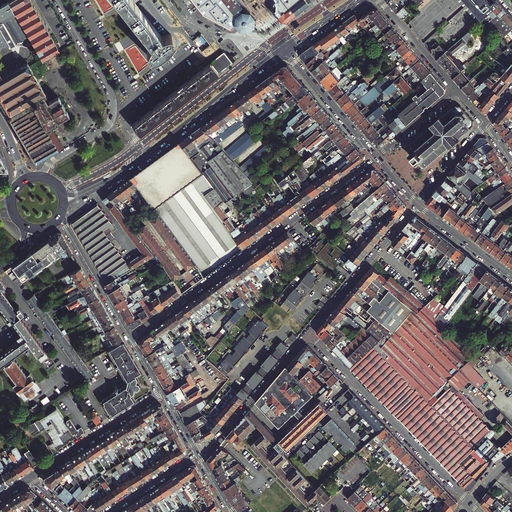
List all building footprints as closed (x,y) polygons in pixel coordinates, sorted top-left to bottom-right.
[(8,0),(0,5),(0,9),(1,8),(2,7),(5,4),(9,2),(8,0)] [(27,32),(29,35),(30,37),(43,58),(42,58),(42,59),(59,49),(30,0),(8,0),(9,2),(21,21),(27,32)] [(115,0),(151,44),(147,52),(147,53),(147,54),(151,58),(154,55),(155,56),(158,53),(159,54),(162,51),(163,52),(166,49),(166,48),(169,46),(169,45),(172,42),(175,39),(172,35),(171,35),(170,34),(162,36),(133,0),(115,0)] [(243,7),(237,0),(192,0),(204,14),(232,29),(237,25),(240,29),(248,30),(254,25),(254,18),(250,12),(243,11),(241,8),(243,7)] [(273,0),(274,4),(274,5),(275,5),(274,9),(273,10),(274,11),(274,12),(276,15),(277,15),(281,21),(286,21),(309,3),(306,0),(273,0)] [(395,2),(396,1),(395,0),(388,0),(388,2),(397,13),(401,10),(395,2)] [(395,0),(396,1),(402,9),(404,7),(401,4),(403,3),(401,0),(395,0)] [(411,0),(411,1),(416,7),(423,0),(466,0),(469,3),(480,15),(479,16),(479,17),(479,18),(480,19),(481,19),(482,19),(483,19),(484,19),(487,16),(494,10),(500,5),(495,0),(411,0),(412,0),(411,0)] [(0,42),(2,42),(8,42),(9,43),(13,43),(15,43),(18,44),(19,41),(21,41),(28,37),(27,36),(29,35),(27,32),(21,21),(9,2),(5,4),(2,7),(1,8),(0,9),(0,42)] [(500,5),(494,10),(497,14),(503,9),(500,5)] [(405,6),(404,7),(402,9),(401,10),(397,13),(403,19),(405,18),(411,13),(405,6)] [(368,17),(371,20),(380,12),(378,10),(372,9),(363,15),(366,19),(368,17)] [(506,24),(511,18),(503,9),(497,14),(494,17),(497,20),(499,18),(500,19),(491,27),(497,33),(502,28),(502,27),(505,24),(506,24)] [(385,17),(380,12),(371,20),(370,21),(371,23),(372,23),(375,26),(377,23),(385,17)] [(364,26),(359,19),(356,14),(352,17),(360,27),(359,28),(360,29),(364,26)] [(363,15),(359,19),(364,26),(368,22),(368,21),(366,22),(365,20),(366,19),(363,15)] [(360,27),(352,17),(347,20),(355,31),(357,33),(360,29),(359,28),(360,27)] [(389,22),(385,17),(377,23),(380,27),(381,28),(389,22)] [(497,33),(502,38),(508,33),(511,29),(511,18),(506,24),(505,24),(502,27),(502,28),(497,33)] [(357,33),(355,31),(347,20),(344,22),(351,31),(351,32),(354,35),(357,33)] [(344,22),(339,26),(345,34),(351,31),(344,22)] [(369,31),(373,27),(368,22),(364,26),(369,31)] [(393,27),(389,22),(381,28),(385,32),(384,33),(385,35),(393,27)] [(345,34),(339,26),(335,29),(345,43),(349,39),(348,38),(347,39),(344,35),(345,34)] [(373,36),(377,32),(373,27),(369,31),(373,36)] [(389,38),(397,31),(393,27),(385,35),(386,36),(387,35),(389,38)] [(335,29),(330,33),(339,45),(338,46),(339,48),(340,47),(345,43),(335,29)] [(400,35),(397,31),(389,38),(387,40),(389,42),(388,43),(389,44),(400,35)] [(452,54),(453,55),(468,42),(472,33),(470,31),(446,51),(437,59),(454,78),(462,70),(470,64),(469,63),(467,61),(464,64),(462,66),(460,67),(451,56),(452,54)] [(330,33),(325,36),(331,45),(333,44),(338,49),(339,48),(338,46),(339,45),(330,33)] [(403,38),(400,35),(389,44),(390,46),(391,45),(392,47),(403,38)] [(331,45),(325,36),(315,44),(319,49),(321,48),(323,50),(326,48),(329,51),(330,50),(331,50),(332,51),(334,50),(333,49),(334,48),(331,45)] [(406,41),(403,38),(392,47),(394,49),(393,50),(394,51),(397,48),(406,41)] [(406,41),(397,48),(400,52),(409,45),(406,41)] [(437,59),(446,51),(440,44),(439,46),(436,42),(432,45),(434,48),(433,48),(433,49),(433,50),(434,51),(432,53),(437,59)] [(500,46),(504,51),(509,47),(508,45),(505,42),(500,46)] [(319,49),(315,44),(301,54),(301,56),(307,64),(319,54),(321,52),(319,49)] [(409,45),(400,52),(401,53),(396,57),(398,60),(412,48),(409,45)] [(321,80),(337,66),(339,65),(335,60),(333,62),(332,60),(341,52),(340,51),(342,49),(340,47),(339,48),(338,49),(336,51),(332,54),(313,71),(321,80)] [(329,51),(326,48),(323,50),(321,52),(319,54),(322,57),(329,51)] [(406,59),(415,52),(412,48),(398,60),(400,62),(405,57),(406,59)] [(322,57),(310,67),(313,71),(332,54),(329,51),(322,57)] [(140,135),(219,73),(232,62),(224,52),(132,124),(140,135)] [(406,66),(418,56),(415,52),(406,59),(408,61),(403,65),(405,67),(406,66)] [(322,57),(319,54),(307,64),(310,67),(322,57)] [(462,66),(453,55),(452,54),(451,56),(460,67),(462,66)] [(412,66),(421,59),(418,56),(406,66),(407,67),(405,68),(406,68),(407,69),(411,65),(412,66)] [(424,63),(421,59),(412,66),(408,70),(406,72),(404,74),(403,75),(405,77),(409,73),(410,74),(411,73),(412,74),(424,63)] [(46,94),(30,66),(27,61),(0,76),(0,102),(35,163),(36,162),(57,150),(59,150),(58,149),(63,146),(51,126),(70,115),(59,96),(48,102),(44,95),(46,94)] [(428,67),(424,63),(412,74),(413,75),(412,75),(411,74),(406,79),(410,83),(414,80),(415,79),(428,67)] [(273,74),(278,82),(292,71),(288,65),(285,65),(273,74)] [(343,73),(337,66),(321,80),(329,90),(347,75),(354,68),(352,66),(350,68),(348,68),(343,73)] [(391,78),(401,70),(398,67),(388,74),(391,78)] [(419,82),(422,80),(432,71),(428,67),(415,79),(416,80),(417,79),(419,82)] [(511,72),(507,69),(505,67),(501,71),(504,74),(502,76),(510,83),(511,80),(511,72)] [(401,70),(391,78),(395,82),(403,75),(404,74),(401,70)] [(462,88),(472,79),(468,74),(467,76),(462,70),(454,78),(462,88)] [(278,82),(286,93),(287,92),(288,91),(294,86),(300,80),(292,71),(278,82)] [(416,99),(400,113),(409,123),(426,109),(425,108),(428,105),(429,107),(446,92),(446,88),(432,71),(422,80),(429,88),(421,95),(419,93),(414,97),(416,99)] [(496,71),(493,74),(499,79),(496,82),(490,77),(487,79),(484,81),(487,83),(488,84),(489,85),(500,95),(510,83),(502,76),(496,71)] [(268,78),(281,97),(286,93),(278,82),(273,74),(268,78)] [(349,77),(347,75),(329,90),(334,95),(347,83),(345,81),(349,77)] [(393,83),(390,79),(387,76),(370,91),(364,95),(357,102),(347,110),(359,125),(368,117),(366,115),(371,111),(367,106),(385,90),(389,95),(391,93),(398,101),(413,87),(410,83),(406,79),(405,77),(403,75),(395,82),(393,83)] [(484,81),(487,79),(485,76),(478,82),(474,77),(472,79),(462,88),(469,95),(483,82),(486,84),(487,83),(484,81)] [(268,78),(263,82),(272,94),(274,93),(278,99),(281,97),(268,78)] [(290,98),(305,85),(300,80),(294,86),(288,91),(290,93),(288,95),(290,98)] [(338,100),(343,106),(359,92),(360,93),(362,92),(363,93),(364,95),(370,91),(367,87),(369,86),(369,84),(366,81),(364,81),(363,83),(362,82),(359,85),(360,85),(352,92),(350,89),(338,100)] [(263,82),(258,85),(266,97),(269,100),(271,104),(273,103),(274,104),(273,105),(276,109),(278,107),(272,99),(274,97),(272,94),(263,82)] [(483,82),(469,95),(474,101),(478,97),(481,95),(482,93),(481,91),(488,84),(487,83),(486,84),(483,82)] [(347,83),(334,95),(338,100),(350,89),(353,86),(351,84),(349,85),(347,83)] [(358,83),(353,86),(350,89),(352,92),(360,85),(359,85),(358,83)] [(266,97),(258,85),(253,89),(264,104),(266,102),(263,99),(266,97)] [(274,118),(280,113),(281,114),(282,114),(283,113),(298,101),(309,91),(305,85),(290,98),(285,102),(278,107),(276,109),(270,115),(272,118),(273,118),(274,118)] [(485,90),(496,100),(500,95),(489,85),(485,90)] [(264,104),(253,89),(248,93),(253,100),(254,102),(257,100),(261,106),(262,106),(264,104)] [(493,103),(496,100),(485,90),(482,93),(493,103)] [(309,91),(298,101),(302,106),(298,110),(298,111),(299,113),(289,121),(288,122),(288,123),(289,124),(287,127),(288,128),(283,132),(287,136),(288,136),(299,127),(295,122),(306,113),(305,112),(308,109),(318,101),(309,91)] [(347,110),(357,102),(355,100),(363,93),(362,92),(360,93),(359,92),(343,106),(347,110)] [(249,106),(254,102),(253,100),(248,93),(240,98),(251,113),(251,112),(250,111),(252,110),(249,106)] [(290,98),(288,95),(287,94),(286,93),(281,97),(285,102),(290,98)] [(357,102),(364,95),(363,93),(355,100),(357,102)] [(493,103),(482,93),(481,95),(483,96),(480,99),(481,100),(483,101),(490,107),(493,103)] [(478,97),(474,101),(483,111),(486,111),(490,107),(483,101),(482,102),(480,101),(481,100),(480,99),(478,97)] [(240,98),(235,102),(239,106),(246,117),(251,113),(240,98)] [(252,130),(270,115),(276,109),(273,105),(274,104),(273,103),(271,104),(269,100),(266,102),(264,104),(262,106),(266,112),(258,119),(257,118),(249,125),(252,130)] [(323,107),(318,101),(308,109),(311,112),(304,118),(306,121),(323,107)] [(241,119),(234,110),(231,105),(227,108),(237,122),(241,119)] [(464,135),(467,133),(468,132),(467,132),(471,129),(471,130),(472,129),(471,129),(472,128),(471,128),(473,126),(474,126),(473,125),(474,121),(474,120),(473,120),(470,116),(470,115),(469,115),(465,111),(466,111),(465,110),(461,106),(462,106),(461,105),(461,106),(457,105),(456,105),(456,106),(454,107),(453,107),(452,107),(452,108),(449,110),(448,111),(445,114),(445,113),(444,114),(445,114),(442,117),(441,117),(440,116),(440,117),(433,124),(432,123),(432,124),(432,125),(428,128),(427,129),(423,133),(423,132),(422,133),(418,137),(417,137),(417,138),(413,141),(412,141),(412,142),(408,145),(407,145),(407,146),(407,147),(408,147),(412,152),(411,153),(411,154),(412,155),(413,155),(414,155),(418,160),(417,160),(417,162),(418,163),(419,163),(421,162),(424,167),(424,168),(425,168),(426,168),(426,167),(430,163),(431,164),(431,163),(435,159),(435,160),(436,159),(440,155),(441,155),(441,154),(445,151),(446,150),(450,146),(451,147),(451,146),(452,147),(452,146),(459,140),(460,140),(460,139),(460,138),(463,136),(464,136),(464,135)] [(382,106),(373,113),(368,117),(359,125),(364,130),(383,114),(386,111),(382,106)] [(503,111),(511,118),(511,110),(507,106),(503,111)] [(314,124),(327,112),(323,107),(306,121),(299,127),(288,136),(290,139),(298,131),(299,129),(302,129),(312,121),(314,124)] [(227,108),(222,111),(232,125),(237,122),(227,108)] [(409,123),(400,113),(397,109),(392,113),(405,127),(409,123)] [(222,111),(218,114),(228,128),(232,125),(222,111)] [(499,115),(511,125),(511,123),(511,118),(503,111),(499,115)] [(331,116),(327,112),(314,124),(303,133),(306,137),(309,135),(313,131),(331,116)] [(399,132),(405,127),(392,113),(391,114),(391,116),(387,119),(392,124),(399,132)] [(228,128),(218,114),(214,117),(224,131),(228,128)] [(387,119),(386,118),(383,114),(364,130),(373,141),(384,131),(388,128),(392,124),(387,119)] [(511,125),(499,115),(495,120),(495,124),(500,132),(511,125)] [(313,131),(309,135),(310,137),(296,148),(299,152),(307,145),(335,121),(331,116),(313,131)] [(224,131),(214,117),(210,120),(220,134),(224,131)] [(243,122),(241,119),(237,122),(232,125),(228,128),(224,131),(220,134),(216,137),(212,140),(216,144),(242,125),(240,124),(243,122)] [(220,134),(210,120),(206,123),(216,137),(220,134)] [(335,121),(307,145),(310,149),(322,138),(323,140),(340,127),(335,121)] [(202,126),(209,136),(212,140),(216,137),(206,123),(202,126)] [(511,123),(511,125),(500,132),(504,136),(511,130),(511,123)] [(387,130),(393,137),(399,132),(392,124),(388,128),(388,129),(387,130)] [(202,126),(190,135),(197,145),(209,136),(202,126)] [(342,130),(340,127),(323,140),(317,145),(320,149),(322,147),(342,130)] [(389,141),(393,137),(387,130),(388,129),(388,128),(384,131),(385,133),(383,135),(389,141)] [(334,145),(346,135),(342,130),(322,147),(325,150),(331,145),(332,146),(334,145)] [(381,147),(389,141),(383,135),(385,133),(384,131),(373,141),(378,147),(381,147)] [(224,152),(232,160),(243,152),(256,142),(249,132),(224,152)] [(226,202),(235,196),(197,145),(190,135),(181,141),(197,163),(215,188),(224,200),(225,200),(226,202)] [(340,146),(349,138),(346,135),(334,145),(336,148),(339,145),(340,146)] [(197,145),(235,196),(251,184),(253,183),(244,172),(240,168),(232,160),(224,152),(216,144),(212,140),(209,136),(197,145)] [(489,142),(486,136),(482,136),(474,145),(479,149),(482,147),(489,142)] [(327,162),(352,141),(349,138),(340,146),(339,145),(336,148),(333,148),(328,153),(329,155),(323,160),(326,163),(327,162)] [(206,276),(244,248),(239,242),(226,224),(227,223),(212,202),(206,194),(215,188),(197,163),(181,141),(132,177),(139,186),(197,264),(205,276),(206,276)] [(352,141),(327,162),(329,165),(333,162),(335,165),(337,167),(343,175),(345,173),(342,169),(338,164),(357,147),(352,141)] [(494,148),(489,142),(482,147),(484,149),(487,153),(494,148)] [(469,151),(477,158),(478,159),(482,156),(478,153),(480,151),(479,149),(474,145),(469,151)] [(240,168),(244,172),(270,150),(266,146),(240,168)] [(338,164),(342,169),(361,152),(357,147),(338,164)] [(497,152),(494,148),(487,153),(484,154),(482,156),(485,161),(486,160),(497,152)] [(322,191),(311,176),(308,172),(306,169),(309,166),(314,162),(323,154),(319,150),(318,150),(317,151),(294,171),(300,179),(304,184),(308,181),(311,184),(306,187),(314,197),(322,191)] [(469,151),(465,156),(473,162),(477,158),(469,151)] [(364,156),(361,152),(342,169),(345,173),(364,159),(364,156)] [(500,157),(497,152),(486,160),(487,161),(484,164),(483,162),(482,163),(486,166),(500,157)] [(0,170),(8,170),(0,155),(0,170)] [(473,162),(465,156),(461,161),(469,168),(472,165),(473,166),(472,167),(476,170),(476,171),(479,173),(478,174),(486,180),(487,180),(489,178),(490,178),(487,175),(485,174),(483,173),(481,170),(482,170),(473,162)] [(500,157),(486,166),(485,167),(487,170),(491,167),(491,166),(493,165),(495,167),(503,161),(500,157)] [(461,161),(449,175),(459,182),(456,186),(458,187),(462,191),(469,197),(472,193),(464,186),(471,177),(480,185),(485,181),(469,168),(461,161)] [(507,166),(503,161),(495,167),(496,169),(494,171),(493,170),(489,173),(491,177),(507,166)] [(343,175),(337,167),(336,168),(334,166),(335,165),(333,162),(329,165),(333,170),(339,178),(343,175)] [(326,170),(334,182),(339,178),(333,170),(330,172),(329,171),(330,171),(325,164),(323,166),(326,170)] [(472,165),(469,168),(485,181),(486,180),(478,174),(479,173),(476,171),(476,170),(472,167),(473,166),(472,165)] [(507,166),(491,177),(490,178),(492,180),(493,179),(494,180),(509,170),(507,166)] [(330,185),(334,182),(326,170),(324,172),(321,167),(318,169),(330,185)] [(361,177),(368,188),(382,176),(375,169),(373,168),(361,177)] [(330,185),(318,169),(314,173),(316,175),(318,173),(321,177),(319,178),(326,188),(330,185)] [(511,173),(509,170),(494,180),(493,179),(492,180),(493,181),(495,184),(499,181),(500,184),(505,181),(506,182),(511,177),(511,173)] [(288,175),(293,182),(299,190),(307,201),(314,197),(306,187),(304,184),(301,186),(297,181),(300,179),(294,171),(288,175)] [(322,191),(326,188),(319,178),(316,175),(314,173),(311,176),(322,191)] [(279,183),(282,187),(286,184),(288,182),(290,184),(293,182),(288,175),(279,183)] [(382,176),(368,188),(360,195),(356,198),(351,202),(355,207),(386,181),(382,176)] [(132,177),(128,180),(135,190),(139,186),(132,177)] [(290,214),(294,211),(282,195),(269,177),(265,181),(278,198),(290,214)] [(361,177),(352,184),(360,195),(368,188),(361,177)] [(511,177),(506,182),(496,189),(484,198),(491,205),(493,207),(506,197),(504,194),(504,193),(508,191),(511,187),(511,177)] [(446,178),(442,183),(451,190),(455,185),(446,178)] [(128,180),(124,183),(131,192),(135,198),(139,196),(138,193),(135,190),(128,180)] [(485,181),(480,185),(479,185),(482,189),(490,183),(487,180),(486,180),(485,181)] [(391,187),(386,181),(355,207),(338,222),(343,228),(355,218),(364,210),(391,187)] [(293,182),(290,184),(289,184),(295,193),(299,190),(293,182)] [(124,183),(119,187),(131,203),(134,201),(130,195),(129,196),(128,195),(131,192),(124,183)] [(442,183),(438,188),(447,195),(449,193),(453,196),(453,197),(454,198),(454,197),(456,199),(458,196),(454,192),(451,190),(442,183)] [(492,187),(490,183),(482,189),(484,192),(492,187)] [(360,195),(352,184),(347,187),(356,198),(360,195)] [(119,187),(114,190),(126,207),(131,203),(119,187)] [(347,187),(343,191),(351,202),(356,198),(347,187)] [(391,187),(364,210),(367,214),(368,214),(369,215),(371,213),(371,212),(395,192),(391,187)] [(244,248),(254,241),(242,224),(237,227),(230,218),(230,217),(234,214),(226,202),(225,200),(224,200),(215,188),(206,194),(212,202),(227,223),(226,224),(239,242),(244,248)] [(434,193),(439,197),(441,198),(443,200),(436,210),(439,212),(444,205),(447,201),(450,197),(447,195),(438,188),(434,193)] [(114,190),(109,194),(121,211),(126,207),(114,190)] [(299,190),(295,193),(289,197),(298,208),(307,201),(299,190)] [(351,202),(343,191),(333,198),(342,210),(338,214),(335,216),(334,217),(338,222),(355,207),(351,202)] [(456,199),(444,216),(451,221),(458,211),(456,209),(461,202),(463,204),(467,199),(469,197),(462,191),(458,196),(456,199)] [(282,195),(294,211),(298,208),(289,197),(286,192),(282,195)] [(398,195),(395,192),(371,212),(371,213),(369,215),(371,218),(372,217),(374,216),(376,214),(398,195)] [(439,197),(434,193),(427,201),(427,203),(436,210),(443,200),(441,198),(439,201),(437,200),(439,197)] [(498,212),(499,213),(511,203),(511,193),(506,197),(493,207),(497,211),(498,212)] [(71,225),(102,278),(109,273),(113,280),(120,276),(155,256),(121,211),(109,194),(103,199),(142,253),(127,264),(107,235),(112,231),(109,227),(113,224),(98,203),(72,222),(71,225)] [(396,202),(400,198),(398,195),(376,214),(378,216),(382,213),(383,214),(385,212),(386,213),(387,212),(386,212),(391,207),(390,206),(396,202)] [(278,206),(279,208),(286,217),(290,214),(278,198),(276,200),(274,197),(272,199),(273,199),(278,206)] [(439,212),(444,216),(456,199),(454,197),(454,198),(453,197),(451,199),(451,198),(448,202),(445,206),(444,205),(439,212)] [(336,212),(338,214),(342,210),(333,198),(328,201),(334,209),(337,208),(338,210),(336,212)] [(406,205),(400,198),(396,202),(390,206),(391,207),(386,212),(387,212),(389,215),(388,216),(395,221),(406,208),(406,205)] [(456,225),(465,212),(463,210),(469,203),(470,201),(467,199),(463,204),(458,211),(451,221),(456,225)] [(334,209),(328,201),(323,205),(332,218),(334,217),(335,216),(331,212),(334,209)] [(471,205),(465,212),(456,225),(461,229),(470,217),(471,215),(470,214),(472,211),(471,211),(476,205),(473,202),(471,205)] [(266,232),(271,228),(257,209),(253,203),(248,207),(254,215),(266,232)] [(511,203),(499,213),(503,217),(504,218),(507,222),(511,218),(511,203)] [(275,225),(279,222),(273,213),(271,214),(265,205),(262,207),(264,210),(275,225)] [(323,205),(319,208),(325,217),(328,216),(330,220),(332,218),(323,205)] [(487,210),(469,235),(476,241),(489,224),(486,222),(485,224),(483,222),(487,218),(488,219),(493,213),(495,213),(497,211),(493,207),(491,205),(487,210)] [(478,206),(473,212),(471,215),(470,217),(474,220),(481,210),(482,209),(478,206)] [(257,209),(271,228),(275,225),(264,210),(262,211),(260,208),(257,209)] [(279,222),(286,217),(279,208),(273,213),(279,222)] [(325,217),(319,208),(314,211),(325,225),(328,222),(328,221),(326,222),(323,219),(325,217)] [(481,210),(474,220),(465,232),(469,235),(487,210),(485,209),(484,211),(483,210),(482,211),(481,210)] [(367,214),(364,210),(355,218),(343,228),(346,230),(351,235),(361,227),(365,224),(368,220),(371,218),(369,215),(368,214),(367,214)] [(316,228),(320,231),(325,225),(314,211),(309,216),(317,227),(316,228)] [(378,216),(391,227),(395,221),(388,216),(389,215),(387,212),(386,213),(385,212),(383,214),(382,213),(378,216)] [(248,216),(253,223),(262,235),(266,232),(254,215),(253,216),(251,214),(248,216)] [(376,220),(388,230),(391,227),(378,216),(376,214),(374,216),(377,219),(376,220)] [(417,231),(415,233),(416,234),(417,232),(418,233),(426,223),(416,215),(414,216),(406,226),(409,229),(410,228),(411,226),(417,231)] [(188,270),(195,265),(187,255),(158,216),(151,221),(188,270)] [(240,219),(242,222),(241,222),(242,224),(254,241),(258,238),(249,226),(245,220),(242,217),(240,219)] [(384,234),(388,230),(376,220),(375,221),(374,220),(375,219),(372,217),(371,218),(368,220),(384,234)] [(470,217),(461,229),(465,232),(474,220),(470,217)] [(476,241),(482,244),(491,232),(492,231),(490,230),(497,220),(494,217),(489,224),(476,241)] [(258,238),(262,235),(253,223),(252,224),(247,218),(245,220),(249,226),(258,238)] [(482,244),(487,248),(493,240),(493,239),(501,228),(502,229),(507,222),(504,218),(496,228),(492,233),(491,232),(482,244)] [(381,238),(384,234),(368,220),(365,224),(367,225),(381,238)] [(493,240),(487,248),(491,251),(500,240),(505,233),(511,225),(507,222),(502,229),(501,228),(493,239),(493,240)] [(406,226),(402,230),(414,239),(416,237),(420,240),(424,236),(431,226),(426,223),(418,233),(417,232),(416,234),(415,233),(410,228),(409,229),(406,226)] [(167,269),(175,279),(177,278),(182,275),(145,225),(138,231),(152,248),(167,269)] [(363,229),(364,230),(378,241),(381,238),(367,225),(363,229)] [(431,226),(424,236),(428,240),(426,243),(425,242),(423,243),(417,252),(420,255),(438,232),(431,226)] [(358,241),(359,242),(361,240),(356,236),(358,234),(365,240),(362,244),(370,251),(375,245),(366,238),(361,233),(363,231),(364,230),(363,229),(361,227),(351,235),(358,241)] [(366,238),(375,245),(378,241),(364,230),(363,231),(368,236),(366,238)] [(409,243),(410,244),(414,239),(402,230),(397,236),(408,244),(409,243)] [(295,240),(288,231),(285,233),(291,242),(295,240)] [(70,254),(73,252),(62,233),(58,232),(48,240),(60,256),(62,259),(70,254)] [(436,246),(443,236),(438,232),(420,255),(419,256),(423,259),(433,246),(432,245),(433,243),(436,246)] [(291,242),(285,233),(281,236),(288,245),(291,242)] [(281,236),(278,238),(287,250),(292,257),(293,256),(291,253),(289,252),(292,250),(288,245),(281,236)] [(393,241),(403,253),(406,250),(410,244),(409,243),(408,244),(397,236),(393,241)] [(444,251),(446,252),(453,243),(443,236),(436,246),(429,255),(433,258),(438,251),(440,253),(443,252),(444,251)] [(509,238),(506,236),(502,241),(500,240),(491,251),(496,255),(506,243),(509,238)] [(287,250),(278,238),(272,243),(279,251),(286,261),(287,263),(290,260),(284,252),(287,250)] [(496,255),(501,259),(511,244),(511,238),(508,244),(506,243),(496,255)] [(60,256),(48,240),(39,246),(23,258),(19,261),(5,271),(13,281),(19,276),(25,283),(60,256)] [(345,252),(330,240),(325,245),(320,240),(316,243),(318,245),(317,246),(315,245),(313,247),(318,252),(320,250),(321,250),(317,254),(334,269),(339,264),(339,263),(337,261),(343,254),(345,252)] [(361,245),(359,248),(367,255),(370,251),(362,244),(359,242),(358,241),(359,243),(361,245)] [(413,250),(418,243),(415,241),(407,252),(406,250),(403,253),(407,258),(413,250)] [(279,251),(272,243),(267,247),(283,268),(287,263),(286,261),(284,263),(277,253),(279,251)] [(446,252),(437,265),(440,267),(445,259),(448,261),(458,247),(453,243),(446,252)] [(511,256),(511,244),(501,259),(507,263),(511,256)] [(352,250),(354,252),(362,260),(367,255),(359,248),(355,245),(353,247),(356,250),(355,251),(352,250),(353,249),(352,248),(351,250),(352,250)] [(281,270),(283,268),(267,247),(261,251),(274,268),(277,266),(279,267),(281,270)] [(458,257),(463,251),(458,247),(448,261),(444,266),(449,270),(449,269),(458,257)] [(413,250),(407,258),(412,263),(415,259),(413,258),(417,252),(413,250)] [(254,256),(272,280),(278,274),(274,268),(261,251),(254,256)] [(467,254),(463,251),(458,257),(449,269),(451,270),(452,268),(453,269),(457,265),(456,263),(458,261),(461,263),(467,254)] [(354,269),(359,264),(347,254),(345,252),(343,254),(343,255),(348,259),(346,262),(354,269)] [(347,254),(359,264),(362,260),(354,252),(352,254),(349,252),(347,254)] [(461,263),(456,269),(463,274),(461,277),(462,279),(464,281),(478,262),(467,254),(461,263)] [(266,288),(272,280),(254,256),(247,261),(260,280),(266,288)] [(247,261),(243,264),(252,277),(253,276),(257,282),(260,280),(247,261)] [(327,270),(318,262),(281,306),(288,312),(293,306),(295,308),(300,302),(298,300),(300,298),(307,289),(310,291),(315,284),(313,282),(314,281),(322,271),(325,274),(327,270)] [(445,305),(434,297),(425,305),(424,306),(444,327),(447,323),(472,290),(466,285),(481,264),(478,262),(464,281),(462,283),(459,286),(445,305)] [(243,264),(238,268),(255,291),(257,290),(257,288),(250,278),(252,277),(243,264)] [(466,285),(472,290),(480,280),(488,269),(481,264),(466,285)] [(81,266),(61,278),(66,286),(86,275),(81,266)] [(333,349),(467,489),(471,489),(492,463),(510,450),(506,443),(503,446),(500,444),(499,445),(492,438),(496,432),(496,430),(494,428),(491,428),(486,424),(490,421),(460,391),(471,380),(462,371),(460,370),(468,363),(473,358),(464,348),(457,341),(456,340),(449,333),(444,327),(424,306),(425,305),(391,277),(388,280),(371,267),(364,275),(380,288),(378,290),(385,296),(409,316),(404,322),(399,328),(394,333),(385,326),(376,318),(366,330),(364,328),(363,327),(352,339),(347,335),(340,342),(333,349)] [(232,272),(241,284),(254,302),(259,296),(255,291),(238,268),(232,272)] [(488,269),(480,280),(483,282),(477,290),(479,292),(476,297),(480,300),(475,308),(477,310),(475,313),(477,315),(488,301),(486,299),(483,297),(498,277),(488,269)] [(239,286),(241,284),(232,272),(227,276),(241,295),(243,298),(245,297),(244,295),(245,294),(239,286)] [(102,278),(106,284),(113,280),(109,273),(102,278)] [(168,273),(164,275),(169,282),(173,280),(168,273)] [(106,284),(110,292),(127,282),(136,277),(135,274),(129,278),(129,277),(123,281),(120,276),(113,280),(106,284)] [(90,282),(86,275),(66,286),(60,290),(61,292),(65,290),(66,292),(71,289),(74,287),(75,287),(76,290),(90,282)] [(357,283),(375,297),(380,302),(385,296),(382,299),(380,298),(377,293),(377,292),(378,290),(380,288),(364,275),(357,283)] [(223,279),(231,290),(233,289),(237,294),(238,297),(241,295),(227,276),(223,279)] [(489,295),(491,296),(503,281),(498,277),(483,297),(486,299),(489,295)] [(0,278),(0,307),(9,319),(7,320),(9,323),(12,321),(22,333),(17,337),(19,339),(0,353),(0,365),(3,363),(11,357),(22,349),(23,352),(26,350),(27,351),(29,349),(28,348),(30,347),(47,369),(54,364),(19,316),(24,313),(19,306),(14,309),(1,291),(3,289),(3,288),(6,286),(0,278)] [(218,283),(224,291),(232,302),(232,301),(238,297),(237,294),(235,295),(231,290),(223,279),(218,283)] [(166,284),(176,298),(182,293),(173,280),(169,282),(166,284)] [(498,303),(510,286),(503,281),(491,296),(488,301),(477,315),(459,339),(457,341),(464,348),(489,315),(498,303)] [(75,299),(94,288),(90,282),(76,290),(77,290),(63,298),(64,300),(68,298),(69,299),(74,296),(75,299)] [(127,282),(110,292),(117,303),(129,296),(132,294),(143,288),(141,285),(132,290),(127,282)] [(218,283),(215,285),(221,293),(224,291),(218,283)] [(360,295),(370,303),(375,297),(357,283),(353,289),(360,295)] [(171,302),(176,298),(166,284),(161,287),(162,289),(163,291),(171,302)] [(221,293),(215,285),(210,289),(222,305),(227,301),(221,293)] [(511,296),(511,287),(510,286),(498,303),(489,315),(492,317),(498,310),(500,312),(511,296)] [(166,305),(171,302),(163,291),(161,293),(160,290),(162,289),(161,287),(156,291),(166,305)] [(81,301),(83,304),(98,296),(94,288),(75,299),(67,304),(68,306),(69,308),(81,301)] [(210,289),(206,292),(214,303),(219,309),(220,308),(223,306),(222,305),(210,289)] [(353,289),(350,291),(358,298),(360,295),(353,289)] [(157,297),(153,300),(160,310),(166,305),(156,291),(152,293),(155,297),(156,296),(157,297)] [(350,291),(348,294),(355,301),(358,298),(350,291)] [(202,294),(215,312),(217,310),(213,304),(214,303),(206,292),(202,294)] [(34,294),(26,300),(24,301),(28,307),(31,305),(85,379),(92,374),(84,363),(79,356),(73,348),(69,342),(64,335),(58,328),(56,325),(49,314),(45,309),(40,302),(34,294)] [(202,294),(199,297),(211,315),(212,314),(215,312),(202,294)] [(355,301),(348,294),(342,300),(354,310),(357,307),(361,310),(364,308),(355,301)] [(248,305),(243,298),(241,295),(238,297),(232,301),(239,310),(238,311),(242,316),(250,307),(248,305)] [(87,311),(102,302),(98,296),(83,304),(85,307),(79,311),(76,314),(77,316),(87,311)] [(129,296),(117,303),(121,312),(134,304),(140,300),(141,300),(139,298),(136,299),(135,299),(132,301),(129,296)] [(380,302),(404,322),(409,316),(385,296),(380,302)] [(505,318),(510,311),(511,308),(511,296),(500,312),(494,320),(497,322),(502,315),(505,318)] [(199,297),(195,300),(207,318),(209,317),(211,315),(199,297)] [(404,322),(380,302),(375,297),(370,303),(372,305),(384,315),(399,328),(404,322)] [(150,317),(156,313),(148,303),(144,298),(141,300),(140,300),(142,303),(143,306),(147,312),(150,317)] [(48,307),(43,300),(40,302),(45,309),(48,307)] [(148,303),(156,313),(160,310),(153,300),(148,303)] [(195,300),(191,303),(200,315),(204,320),(207,318),(195,300)] [(358,314),(354,310),(342,300),(338,306),(346,313),(347,311),(350,313),(351,312),(356,316),(357,315),(358,314)] [(87,311),(91,319),(107,310),(102,302),(87,311)] [(121,312),(125,318),(137,310),(142,307),(143,306),(142,303),(135,307),(134,304),(121,312)] [(191,303),(187,305),(198,321),(199,322),(201,320),(198,316),(200,315),(191,303)] [(198,321),(187,305),(184,308),(192,320),(195,324),(198,321)] [(367,311),(373,316),(376,318),(385,326),(394,333),(399,328),(384,315),(372,305),(370,308),(367,311)] [(137,310),(125,318),(129,324),(147,312),(143,306),(142,307),(144,310),(139,313),(137,310)] [(346,313),(338,306),(331,314),(339,320),(344,324),(348,319),(355,325),(350,330),(345,326),(344,327),(341,330),(347,335),(352,339),(363,327),(354,319),(346,313)] [(185,325),(180,329),(184,334),(186,337),(189,335),(187,331),(190,329),(190,327),(187,323),(188,323),(189,323),(191,322),(191,320),(192,320),(184,308),(176,313),(185,325)] [(224,313),(223,313),(220,308),(219,309),(217,310),(215,312),(212,314),(216,320),(224,313)] [(97,326),(111,318),(107,310),(91,319),(92,321),(94,320),(97,326)] [(238,311),(231,319),(235,324),(242,316),(238,311)] [(147,312),(129,324),(131,328),(135,329),(150,317),(147,312)] [(176,313),(171,317),(180,329),(185,325),(176,313)] [(337,322),(339,320),(331,314),(327,318),(341,330),(344,327),(339,323),(338,323),(337,322)] [(376,318),(373,316),(366,325),(364,328),(366,330),(376,318)] [(180,329),(171,317),(166,321),(172,328),(179,338),(184,334),(180,329)] [(356,317),(354,319),(363,327),(364,328),(366,325),(364,324),(356,317)] [(99,333),(115,324),(111,318),(97,326),(95,327),(99,333)] [(336,336),(335,335),(333,337),(327,343),(329,345),(333,341),(334,341),(337,339),(340,342),(347,335),(341,330),(327,318),(324,323),(332,330),(333,330),(335,329),(339,333),(336,336)] [(222,367),(219,370),(224,374),(226,376),(232,368),(230,366),(233,364),(235,365),(247,351),(245,349),(247,347),(249,348),(261,334),(259,332),(262,330),(264,331),(268,327),(261,321),(260,322),(258,320),(249,331),(251,333),(247,338),(244,336),(234,348),(236,350),(232,355),(230,354),(220,365),(222,367)] [(166,321),(156,328),(167,343),(171,349),(175,346),(166,333),(172,328),(166,321)] [(318,333),(323,339),(332,330),(324,323),(317,330),(318,333)] [(444,327),(449,333),(452,329),(447,323),(444,327)] [(120,332),(115,324),(99,333),(96,335),(97,337),(98,337),(99,337),(100,336),(103,342),(120,332)] [(67,333),(61,326),(60,326),(58,328),(64,335),(67,333)] [(333,337),(335,335),(336,333),(333,330),(332,330),(323,339),(327,343),(333,337)] [(108,349),(124,340),(120,332),(103,342),(99,344),(100,346),(101,345),(101,346),(105,344),(108,349)] [(151,332),(140,340),(140,343),(142,347),(156,339),(155,337),(151,332)] [(220,332),(215,338),(220,342),(224,337),(225,336),(220,332)] [(158,337),(156,339),(142,347),(145,351),(155,345),(159,343),(161,342),(158,337)] [(213,351),(220,342),(215,338),(211,337),(206,341),(213,351)] [(329,345),(333,349),(340,342),(337,339),(334,341),(333,341),(329,345)] [(108,349),(107,350),(115,364),(114,365),(116,369),(118,368),(126,382),(125,385),(118,389),(117,388),(113,390),(114,392),(101,400),(112,416),(136,400),(132,395),(134,393),(135,389),(137,390),(140,388),(141,385),(139,381),(137,381),(138,377),(137,375),(142,372),(124,340),(108,349)] [(243,388),(237,394),(244,399),(288,347),(282,341),(276,347),(277,348),(279,349),(274,355),(273,354),(272,353),(262,365),(263,366),(264,367),(259,372),(258,371),(257,370),(247,382),(249,384),(245,389),(243,388)] [(155,345),(145,351),(147,355),(163,346),(161,342),(159,343),(160,345),(156,347),(155,345)] [(147,355),(150,361),(164,353),(171,349),(167,343),(163,346),(147,355)] [(169,393),(175,404),(190,395),(191,397),(193,400),(203,394),(200,389),(191,373),(181,355),(184,353),(177,344),(175,346),(171,349),(173,352),(176,355),(180,362),(181,365),(183,368),(185,371),(187,375),(188,377),(190,380),(169,393)] [(305,345),(296,355),(305,363),(315,352),(308,345),(305,345)] [(510,349),(504,345),(500,350),(505,356),(510,349)] [(164,353),(150,361),(154,368),(168,360),(176,355),(173,352),(166,356),(164,353)] [(305,363),(309,366),(318,356),(315,352),(305,363)] [(311,369),(309,366),(305,363),(296,355),(293,359),(307,373),(311,370),(311,369)] [(309,366),(311,369),(322,359),(318,356),(309,366)] [(11,357),(3,363),(6,367),(14,361),(11,357)] [(293,359),(287,366),(296,375),(300,380),(307,373),(293,359)] [(322,359),(311,369),(311,370),(314,373),(325,363),(322,359)] [(6,367),(5,367),(16,383),(13,385),(25,401),(29,398),(30,400),(38,394),(37,392),(40,389),(29,374),(26,376),(15,360),(14,361),(6,367)] [(168,360),(154,368),(158,374),(171,366),(168,360)] [(328,366),(325,363),(314,373),(311,370),(307,373),(300,380),(313,393),(324,383),(320,380),(317,376),(328,366)] [(462,371),(471,380),(478,388),(485,381),(468,363),(460,370),(462,371)] [(158,374),(162,381),(175,373),(179,371),(183,368),(181,365),(177,367),(173,369),(171,366),(158,374)] [(287,366),(257,402),(280,426),(314,394),(313,393),(300,380),(296,375),(287,366)] [(317,376),(320,380),(331,369),(328,366),(317,376)] [(335,373),(331,369),(320,380),(324,383),(326,381),(335,373)] [(162,381),(165,387),(178,380),(187,375),(185,371),(181,374),(177,376),(175,373),(162,381)] [(200,389),(203,394),(206,392),(194,371),(191,373),(200,389)] [(340,378),(335,373),(326,381),(329,384),(326,387),(326,386),(325,386),(319,392),(322,394),(340,378)] [(178,380),(165,387),(169,393),(190,380),(188,377),(180,382),(178,380)] [(241,403),(244,399),(237,394),(231,389),(228,392),(241,403)] [(241,403),(228,392),(225,396),(238,407),(241,403)] [(379,432),(386,426),(381,421),(355,394),(351,398),(352,398),(349,401),(352,403),(349,406),(354,412),(357,409),(359,411),(362,414),(359,417),(364,422),(367,419),(369,422),(372,424),(369,427),(374,433),(377,430),(379,432)] [(190,395),(175,404),(178,408),(187,403),(186,400),(188,399),(191,397),(190,395)] [(222,400),(234,411),(238,407),(225,396),(222,400)] [(201,411),(207,405),(204,400),(197,404),(201,411)] [(217,405),(230,416),(234,411),(222,400),(217,405)] [(305,416),(314,424),(318,420),(329,410),(321,401),(305,416)] [(32,407),(35,412),(40,409),(36,404),(32,407)] [(154,414),(155,416),(164,410),(161,405),(157,404),(150,408),(153,413),(154,414)] [(181,414),(187,425),(198,418),(205,414),(201,411),(197,404),(181,414)] [(214,409),(227,420),(230,416),(217,405),(214,409)] [(340,414),(346,420),(351,415),(343,407),(339,410),(342,413),(340,414)] [(68,425),(66,422),(65,422),(63,419),(64,419),(56,408),(27,427),(32,434),(39,429),(40,430),(41,430),(42,430),(46,428),(47,430),(48,430),(54,439),(53,439),(54,441),(48,445),(54,453),(58,450),(56,447),(73,436),(67,426),(68,425)] [(149,416),(153,413),(150,408),(142,414),(146,421),(150,418),(149,416)] [(224,424),(227,420),(214,409),(212,411),(211,413),(224,424)] [(283,453),(314,424),(305,416),(280,440),(266,424),(265,425),(250,409),(246,414),(257,426),(264,433),(272,441),(283,453)] [(164,410),(155,416),(153,417),(152,417),(153,419),(149,423),(148,423),(149,425),(152,423),(155,422),(167,414),(164,410)] [(95,411),(90,414),(97,425),(102,422),(95,411)] [(511,422),(502,412),(497,416),(503,422),(501,424),(507,429),(509,428),(511,430),(511,437),(510,439),(511,441),(511,422)] [(224,424),(211,413),(208,417),(210,418),(220,427),(224,424)] [(138,416),(146,429),(148,432),(152,430),(152,429),(151,428),(149,425),(148,423),(146,421),(142,414),(138,416)] [(167,414),(155,422),(155,423),(153,425),(152,427),(151,428),(152,429),(170,419),(167,414)] [(220,427),(210,418),(209,420),(205,417),(207,416),(205,414),(198,418),(201,420),(205,423),(208,426),(216,432),(220,427)] [(246,414),(235,428),(244,438),(257,426),(246,414)] [(138,416),(133,419),(141,432),(146,429),(138,416)] [(198,418),(187,425),(189,428),(201,420),(198,418)] [(67,421),(66,422),(68,425),(67,426),(73,436),(75,435),(77,438),(85,432),(82,427),(78,429),(71,419),(67,421)] [(141,432),(133,419),(129,422),(142,441),(143,440),(141,437),(142,436),(140,433),(142,432),(141,432)] [(170,419),(152,429),(152,430),(153,431),(154,430),(155,432),(158,430),(159,431),(172,423),(170,419)] [(330,419),(324,425),(329,430),(327,431),(332,436),(334,434),(339,439),(337,441),(342,446),(343,444),(348,449),(350,447),(353,451),(357,447),(353,443),(354,443),(350,438),(348,439),(343,434),(345,433),(340,428),(339,430),(334,425),(335,424),(330,419)] [(201,420),(189,428),(191,432),(205,423),(201,420)] [(356,431),(361,425),(358,423),(356,420),(350,425),(356,431)] [(129,422),(125,425),(133,437),(133,438),(134,437),(136,439),(137,438),(140,442),(142,441),(129,422)] [(175,429),(172,423),(159,431),(156,433),(157,435),(152,438),(153,441),(154,441),(160,437),(175,429)] [(205,423),(191,432),(193,435),(205,428),(208,426),(205,423)] [(0,431),(0,435),(11,428),(8,425),(0,431)] [(125,425),(120,428),(128,440),(130,442),(131,442),(130,439),(133,437),(125,425)] [(208,438),(216,432),(208,426),(205,428),(207,431),(205,432),(208,438)] [(373,438),(378,443),(390,431),(386,426),(379,432),(373,438)] [(128,440),(120,428),(119,429),(127,441),(128,440)] [(205,428),(193,435),(197,441),(200,442),(208,438),(205,432),(207,431),(205,428)] [(227,437),(235,444),(237,443),(237,444),(244,438),(235,428),(227,437)] [(127,441),(119,429),(115,431),(123,444),(125,442),(126,445),(129,443),(127,441)] [(178,434),(175,429),(160,437),(154,441),(156,444),(165,439),(166,441),(172,437),(178,434)] [(360,435),(366,441),(371,436),(365,430),(360,435)] [(115,431),(110,434),(118,447),(120,446),(122,450),(123,450),(125,453),(128,451),(123,444),(115,431)] [(315,434),(321,439),(323,436),(318,431),(315,434)] [(390,431),(378,443),(377,443),(381,447),(394,435),(390,431)] [(325,489),(320,485),(316,488),(283,453),(272,441),(264,433),(257,439),(261,443),(255,449),(270,465),(281,477),(287,483),(303,500),(308,505),(315,499),(318,496),(319,497),(323,502),(325,502),(326,501),(326,492),(324,490),(325,489)] [(105,438),(117,456),(120,454),(116,449),(118,447),(110,434),(105,438)] [(187,448),(178,434),(172,437),(175,443),(171,446),(178,457),(186,452),(187,448)] [(394,435),(381,447),(385,451),(398,438),(394,435)] [(311,438),(316,444),(319,441),(313,436),(311,438)] [(105,438),(100,440),(108,453),(110,452),(115,460),(118,458),(117,456),(105,438)] [(388,456),(389,455),(402,443),(398,438),(385,451),(381,455),(385,459),(388,456)] [(257,439),(251,445),(255,449),(261,443),(257,439)] [(108,453),(100,440),(95,444),(103,456),(105,455),(111,463),(114,461),(108,453)] [(309,440),(306,443),(311,448),(314,446),(309,440)] [(174,460),(178,457),(171,446),(168,442),(166,443),(165,441),(162,443),(164,445),(174,460)] [(328,441),(305,464),(313,473),(337,450),(328,441)] [(10,446),(26,471),(34,466),(25,452),(22,455),(15,444),(12,443),(9,445),(10,446)] [(402,443),(389,455),(393,459),(405,446),(402,443)] [(95,444),(91,447),(99,459),(101,458),(106,466),(109,465),(103,456),(95,444)] [(158,448),(155,450),(165,466),(169,463),(158,445),(157,446),(158,448)] [(174,460),(164,445),(161,447),(159,445),(158,445),(169,463),(174,460)] [(216,450),(222,455),(226,458),(228,460),(232,464),(233,462),(235,465),(239,462),(220,445),(216,450)] [(306,506),(308,505),(303,500),(287,483),(281,477),(270,465),(255,449),(251,445),(250,446),(270,468),(281,479),(306,506)] [(304,445),(301,447),(307,453),(309,450),(304,445)] [(12,462),(20,475),(26,471),(10,446),(6,449),(14,461),(12,462)] [(156,472),(160,469),(153,457),(145,446),(143,447),(146,452),(145,452),(150,459),(148,460),(156,472)] [(409,450),(405,446),(393,459),(397,462),(409,450)] [(91,447),(85,450),(93,462),(95,461),(101,470),(104,468),(99,459),(91,447)] [(146,452),(143,447),(141,449),(148,459),(148,460),(150,459),(145,452),(146,452)] [(165,466),(155,450),(153,448),(153,447),(150,449),(154,456),(153,457),(160,469),(165,466)] [(297,452),(302,457),(305,455),(299,449),(297,452)] [(93,462),(85,450),(81,453),(94,472),(95,474),(97,472),(92,463),(93,462)] [(139,450),(135,453),(150,475),(156,472),(148,460),(148,459),(145,461),(139,450)] [(222,455),(216,450),(213,453),(218,459),(222,455)] [(409,450),(397,462),(393,466),(396,470),(397,469),(400,466),(413,454),(409,450)] [(0,453),(0,455),(6,464),(15,478),(20,475),(12,462),(10,463),(6,457),(4,457),(3,457),(1,453),(0,453)] [(81,453),(75,457),(83,468),(88,476),(94,472),(81,453)] [(150,475),(135,453),(133,454),(139,465),(137,466),(145,479),(150,475)] [(218,459),(213,453),(208,459),(208,461),(213,469),(220,465),(217,461),(218,459)] [(139,465),(133,454),(130,456),(137,466),(139,465)] [(416,458),(413,454),(400,466),(404,470),(412,462),(416,458)] [(71,460),(79,473),(84,481),(86,479),(86,478),(87,477),(82,470),(81,470),(83,468),(75,457),(71,460)] [(125,459),(140,482),(145,479),(137,466),(136,467),(133,464),(128,457),(125,459)] [(412,462),(404,470),(406,472),(402,476),(404,478),(407,475),(420,462),(416,458),(412,462)] [(135,486),(140,482),(125,459),(122,461),(124,465),(129,472),(127,473),(135,486)] [(0,469),(8,482),(15,478),(6,464),(3,466),(0,460),(0,469)] [(71,460),(65,463),(70,470),(73,474),(74,476),(82,489),(83,488),(81,484),(82,484),(76,475),(79,473),(71,460)] [(228,460),(220,465),(213,469),(216,476),(226,470),(228,469),(232,466),(235,465),(233,462),(232,464),(228,460)] [(216,476),(221,483),(235,475),(234,474),(235,473),(234,472),(235,471),(236,471),(238,471),(239,473),(246,469),(239,462),(235,465),(232,466),(228,469),(226,470),(216,476)] [(413,476),(423,465),(420,462),(407,475),(411,478),(413,476)] [(65,463),(60,467),(67,479),(69,481),(70,480),(74,476),(73,474),(70,476),(68,472),(70,470),(65,463)] [(123,475),(121,476),(130,489),(135,486),(127,473),(122,466),(120,463),(117,464),(118,466),(120,466),(121,468),(119,469),(123,475)] [(190,467),(195,475),(196,478),(197,479),(202,476),(196,466),(193,465),(190,467)] [(427,469),(423,465),(413,476),(416,478),(414,480),(415,482),(422,474),(427,469)] [(110,469),(115,476),(115,477),(117,477),(116,475),(118,474),(117,473),(119,472),(117,470),(115,466),(110,469)] [(67,479),(60,467),(53,471),(59,480),(62,484),(64,487),(65,486),(67,484),(64,481),(67,479)] [(190,467),(184,471),(191,482),(194,481),(192,477),(195,475),(190,467)] [(0,487),(8,482),(0,469),(0,487)] [(250,473),(246,469),(239,473),(242,478),(250,473)] [(415,482),(419,485),(431,473),(427,469),(422,474),(415,482)] [(44,480),(52,488),(55,491),(58,494),(64,487),(62,484),(59,480),(53,471),(44,477),(44,480)] [(179,474),(188,487),(189,488),(192,487),(194,490),(192,491),(191,489),(190,490),(192,493),(196,491),(191,482),(184,471),(179,474)] [(235,475),(221,483),(224,489),(231,485),(237,481),(242,478),(239,473),(238,471),(236,471),(235,471),(234,472),(235,473),(234,474),(235,475)] [(115,477),(125,492),(130,489),(121,476),(119,472),(117,473),(118,474),(116,475),(117,477),(115,477)] [(422,489),(424,488),(427,484),(435,477),(431,473),(419,485),(415,489),(418,492),(421,489),(422,489)] [(179,474),(174,478),(190,502),(194,499),(186,488),(188,487),(179,474)] [(102,489),(111,501),(117,497),(106,482),(101,475),(99,476),(102,481),(101,482),(104,487),(102,489)] [(58,494),(69,504),(82,489),(74,476),(70,480),(77,487),(72,493),(65,486),(64,487),(58,494)] [(115,476),(110,479),(121,495),(125,492),(115,477),(115,476)] [(202,476),(197,479),(195,480),(194,481),(191,482),(196,491),(207,484),(202,476)] [(427,484),(424,488),(427,491),(438,481),(435,477),(427,484)] [(190,502),(174,478),(168,482),(176,494),(179,493),(186,504),(190,502)] [(121,495),(110,479),(106,482),(117,497),(121,495)] [(493,485),(511,501),(511,493),(498,480),(493,485)] [(232,504),(239,511),(240,511),(252,502),(243,491),(237,481),(231,485),(235,492),(228,497),(232,504)] [(438,481),(427,491),(430,494),(428,495),(429,497),(442,484),(438,481)] [(176,494),(168,482),(161,486),(177,509),(180,507),(172,496),(176,494)] [(73,507),(82,497),(85,494),(86,493),(89,490),(90,488),(89,486),(88,484),(87,485),(83,488),(82,489),(69,504),(73,507)] [(198,494),(200,496),(211,490),(207,484),(196,491),(192,493),(196,498),(198,497),(196,495),(198,494)] [(442,484),(429,497),(428,497),(432,501),(433,500),(435,498),(440,493),(446,488),(442,484)] [(224,489),(228,497),(235,492),(231,485),(224,489)] [(352,502),(359,494),(361,493),(359,491),(361,489),(363,491),(365,489),(361,485),(348,498),(352,502)] [(107,504),(111,501),(102,489),(101,486),(100,487),(98,488),(97,487),(96,488),(107,504)] [(161,486),(156,489),(171,511),(173,509),(174,511),(176,511),(178,510),(177,509),(161,486)] [(21,492),(30,506),(32,509),(41,499),(30,488),(27,488),(21,492)] [(107,504),(96,488),(95,488),(92,490),(95,495),(103,507),(107,504)] [(446,488),(440,493),(444,497),(446,495),(449,492),(446,488)] [(171,511),(156,489),(151,492),(160,505),(164,511),(171,511)] [(352,502),(355,506),(365,496),(366,495),(368,493),(365,489),(363,491),(362,492),(363,494),(361,496),(359,494),(352,502)] [(103,507),(95,495),(93,496),(89,490),(86,493),(89,497),(92,501),(92,502),(98,510),(103,507)] [(211,490),(200,496),(199,497),(202,501),(203,501),(213,495),(211,490)] [(496,508),(501,503),(495,497),(495,498),(487,491),(483,496),(496,508)] [(17,494),(27,510),(29,509),(28,508),(30,506),(21,492),(17,494)] [(160,505),(151,492),(146,496),(157,511),(161,511),(158,506),(160,505)] [(447,497),(446,499),(455,508),(458,505),(458,501),(449,492),(446,495),(447,497)] [(73,507),(77,511),(89,497),(86,493),(85,494),(87,496),(84,499),(82,497),(73,507)] [(25,511),(27,511),(27,510),(17,494),(12,497),(22,511),(25,511)] [(213,495),(203,501),(206,505),(202,507),(204,511),(216,500),(213,495)] [(157,511),(146,496),(140,500),(148,511),(151,511),(152,511),(157,511)] [(365,496),(355,506),(359,510),(369,500),(365,496)] [(481,503),(489,511),(491,511),(496,508),(483,496),(481,500),(481,503)] [(8,500),(15,511),(22,511),(12,497),(8,500)] [(89,497),(77,511),(82,511),(90,504),(88,503),(90,501),(91,502),(92,501),(89,497)] [(433,507),(436,511),(440,508),(443,511),(451,511),(446,507),(440,501),(439,502),(435,498),(433,500),(436,504),(433,507)] [(441,499),(440,501),(446,507),(451,511),(455,508),(446,499),(445,498),(442,500),(441,499)] [(37,511),(46,503),(41,499),(32,509),(28,511),(33,511),(35,510),(37,511)] [(8,500),(1,504),(6,511),(13,511),(15,511),(8,500)] [(148,511),(140,500),(134,504),(139,511),(148,511)] [(216,500),(204,511),(202,511),(208,511),(210,511),(213,511),(220,506),(216,500)] [(361,511),(364,511),(372,504),(369,500),(359,510),(361,511)] [(94,511),(98,510),(92,502),(90,504),(82,511),(94,511)] [(47,511),(51,508),(46,503),(37,511),(36,511),(47,511)] [(491,511),(498,511),(501,510),(503,508),(504,507),(502,505),(503,504),(501,503),(496,508),(491,511)]
